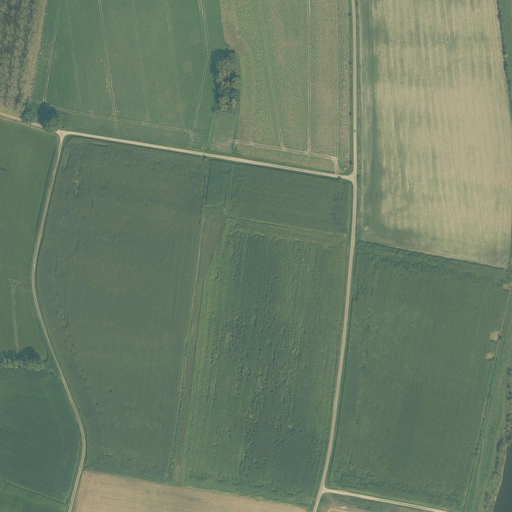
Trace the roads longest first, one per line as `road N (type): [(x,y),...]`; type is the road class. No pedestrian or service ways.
road 1 (unclassified): [(314,511),(353,230),(352,0)]
road 2 (track): [(68,511),(82,457),(80,428),(32,287),(63,132)]
road 3 (track): [(355,179),(0,115)]
road 4 (track): [(439,511),(321,489)]
